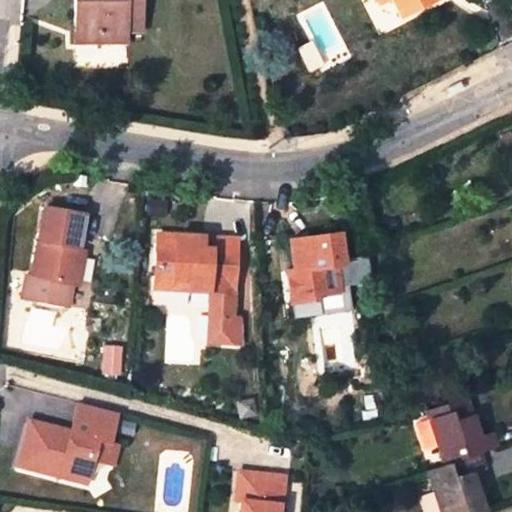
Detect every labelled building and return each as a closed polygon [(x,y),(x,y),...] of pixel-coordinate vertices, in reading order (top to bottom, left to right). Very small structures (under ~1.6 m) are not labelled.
[(139,0),(73,0),(75,34),(97,34),(96,44),(126,44),(125,33),(140,33),(139,0)] [(97,34),(75,34),(75,44),(96,44),(97,34)] [(76,251),(82,216),(45,210),(33,277),(28,276),(24,297),(61,304),(65,283),(71,250),(76,251)] [(339,236),(292,242),(295,272),(288,273),(291,302),(339,297),(336,267),(343,267),(339,236)] [(158,237),(155,296),(188,297),(189,292),(210,293),(209,312),(224,326),(223,343),(240,344),(239,318),(232,317),(234,247),(215,246),(215,252),(201,251),(201,239),(158,237)] [(201,251),(215,252),(215,246),(234,247),(234,240),(201,239),(201,251)] [(71,250),(65,283),(76,285),(82,252),(76,251),(71,250)] [(209,312),(208,342),(223,343),(224,326),(209,312)] [(425,411),(443,467),(449,464),(479,454),(487,452),(495,449),(489,434),(477,438),(464,398),(425,411)] [(74,405),(67,434),(25,423),(14,468),(82,485),(94,442),(106,445),(114,415),(74,405)] [(482,511),(469,473),(484,468),(479,454),(449,464),(443,467),(426,472),(438,511),(482,511)] [(281,507),(284,478),(238,473),(235,497),(240,503),(238,511),(277,511),(278,507),(281,507)]
